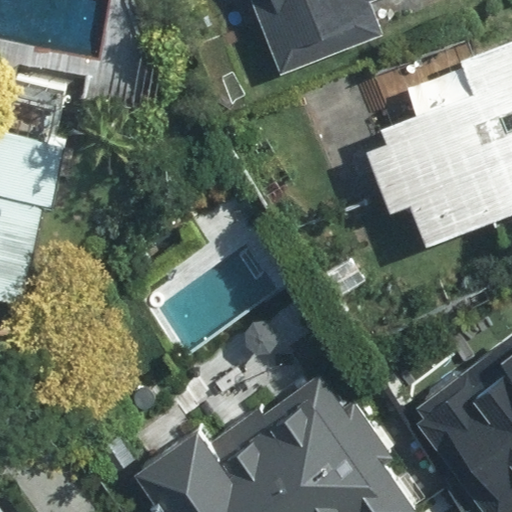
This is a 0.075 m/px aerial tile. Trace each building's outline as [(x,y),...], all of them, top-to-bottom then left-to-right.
[(272,0),(295,56),(403,13),(398,0),(272,0)] [(402,109),(407,125),(388,132),(409,191),(431,183),(446,222),(511,197),(511,22),(491,30),(506,70),(402,109)] [(0,267),(49,276),(67,173),(80,175),(89,123),(0,107),(0,267)] [(511,511),(511,337),(509,334),(429,396),(440,409),(434,414),(511,511)] [(410,511),(436,493),(334,358),(244,425),(226,401),(158,452),(176,476),(161,487),(179,511),(410,511)] [(52,511),(13,488),(0,507),(0,511),(52,511)]
